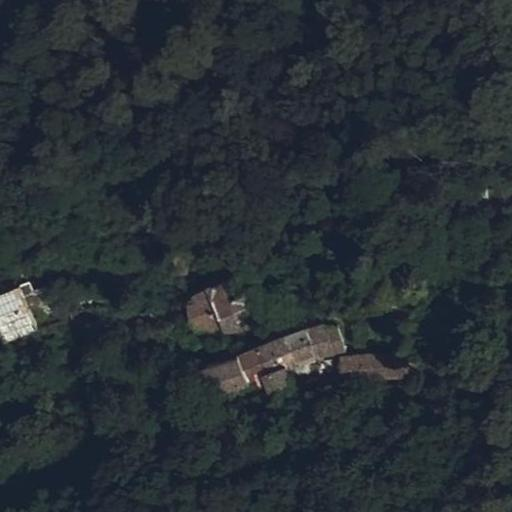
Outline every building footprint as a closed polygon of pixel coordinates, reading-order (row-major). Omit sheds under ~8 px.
[(488,206),(488,203),(488,189),(487,183),(469,184),(470,207),(488,206)] [(488,189),(488,203),(497,202),(496,188),(488,189)] [(257,283),(250,267),(208,286),(226,330),(233,330),(245,326),(238,311),(265,300),(266,300),(257,283)] [(0,291),(0,321),(5,335),(0,336),(0,343),(0,344),(40,330),(22,283),(0,291)] [(226,330),(208,286),(195,292),(189,301),(193,321),(196,326),(201,330),(210,333),(214,334),(219,332),(225,330),(226,330)] [(284,306),(280,297),(266,300),(265,300),(238,311),(245,326),(266,317),(279,312),(278,309),(284,306)] [(170,308),(171,316),(179,314),(177,306),(178,304),(169,305),(170,308)] [(74,321),(102,315),(99,306),(72,311),(74,321)] [(151,320),(171,316),(170,308),(150,312),(151,320)] [(133,316),(134,324),(151,320),(150,312),(133,316)] [(320,356),(346,350),(338,324),(329,326),(326,320),(288,333),(285,334),(271,340),(261,344),(272,370),(288,366),(300,361),(320,356)] [(409,324),(410,343),(411,343),(423,344),(422,323),(409,324)] [(271,391),(293,384),(288,366),(272,370),(261,344),(252,348),(240,352),(250,381),(266,376),(271,391)] [(215,393),(250,381),(240,352),(206,365),(214,391),(215,393)] [(343,383),(408,378),(407,353),(373,354),(347,355),(341,356),(343,383)] [(38,436),(36,424),(23,426),(25,438),(38,436)]
